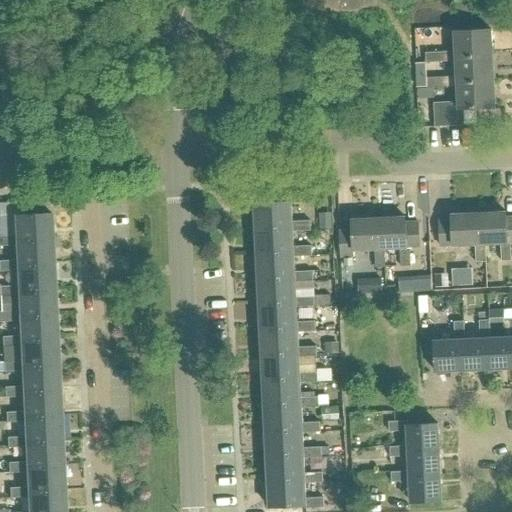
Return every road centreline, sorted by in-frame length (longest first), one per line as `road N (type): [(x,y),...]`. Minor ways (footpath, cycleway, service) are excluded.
road 1 (tertiary): [(192,511),(173,149)]
road 2 (residential): [(102,511),(85,155)]
road 3 (residential): [(511,158),(411,163),(358,141),(173,149)]
road 4 (residential): [(511,492),(465,494),(460,401),(511,398)]
road 5 (tertiary): [(173,149),(176,27),(186,0)]
